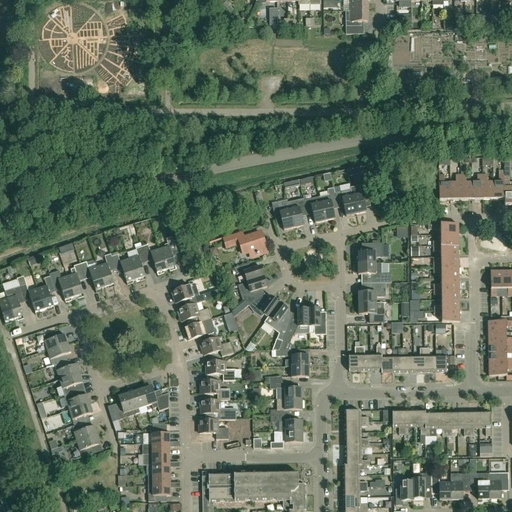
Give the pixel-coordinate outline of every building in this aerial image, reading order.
[(349,12),(367,12),(367,1),(343,1),(343,6),(349,6),(349,12)] [(367,23),(367,12),(349,12),(345,12),(346,36),(362,36),(361,23),(367,23)] [(504,175),(503,175),(504,206),(511,205),(511,183),(509,183),(509,180),(508,180),(508,171),(504,171),(504,175)] [(455,183),(450,183),(450,201),(461,201),(460,175),(455,176),(455,183)] [(471,201),(471,183),(465,183),(465,175),(460,175),(461,201),(471,201)] [(476,183),(471,183),(471,201),(482,200),(482,175),(476,175),(476,183)] [(482,200),(493,200),(493,182),(487,182),(487,175),(482,175),(482,200)] [(504,206),(503,175),(498,175),(498,182),(493,182),(493,200),(504,200),(504,206)] [(450,201),(450,183),(444,183),(444,176),(438,176),(439,201),(450,201)] [(350,188),(350,191),(351,197),(355,215),(366,213),(362,198),(368,197),(365,185),(350,188)] [(337,188),(334,189),(336,202),(342,201),(346,217),(355,215),(351,197),(350,191),(341,193),(340,187),(337,188)] [(331,204),(336,202),(334,189),(327,190),(328,196),(319,198),(324,222),(334,220),(331,204)] [(324,222),(319,198),(311,200),(312,202),(304,204),(304,201),(303,201),(305,208),(306,214),(305,208),(311,206),(315,224),(324,222)] [(289,211),(293,229),(303,227),(301,216),(306,214),(305,208),(303,201),(304,201),(303,200),(288,203),(289,211)] [(284,231),(293,229),(289,211),(288,203),(283,204),(284,208),(279,209),(278,205),(272,207),(274,217),(280,216),(284,231)] [(440,231),(440,236),(458,236),(458,225),(428,225),(428,231),(433,231),(440,231)] [(238,234),(223,239),(226,249),(240,245),(243,254),(249,252),(251,258),(266,253),(264,247),(262,248),(258,235),(260,235),(260,234),(240,240),(238,234)] [(458,247),(458,236),(440,236),(440,242),(433,242),(433,247),(458,247)] [(169,247),(159,250),(166,271),(175,268),(176,270),(172,258),(175,257),(175,255),(177,254),(172,238),(166,240),(169,247)] [(382,259),(382,244),(371,245),(372,254),(358,254),(358,265),(375,264),(375,259),(382,259)] [(458,258),(458,247),(433,247),(433,252),(440,252),(440,258),(458,258)] [(166,271),(159,250),(150,253),(158,276),(157,274),(166,271)] [(311,257),(314,267),(322,265),(319,254),(311,257)] [(129,259),(136,280),(144,277),(145,280),(146,280),(138,256),(129,259)] [(37,264),(34,257),(27,260),(30,267),(37,264)] [(459,269),(458,258),(440,258),(440,264),(433,264),(433,269),(459,269)] [(136,280),(129,259),(119,263),(127,286),(128,286),(127,283),(136,280)] [(97,267),(104,288),(113,285),(114,287),(115,287),(107,264),(97,267)] [(372,276),(372,285),(385,284),(391,284),(391,275),(381,275),(381,264),(375,264),(358,265),(358,266),(355,266),(355,274),(358,274),(358,276),(372,276)] [(78,278),(84,276),(81,269),(80,265),(74,267),(74,269),(71,270),(72,276),(67,278),(74,298),(83,295),(83,298),(84,298),(78,278)] [(104,288),(97,267),(88,270),(96,293),(96,290),(104,288)] [(247,283),(264,278),(260,267),(244,273),(247,283)] [(459,279),(459,269),(433,269),(433,274),(440,274),(441,280),(459,279)] [(59,272),(50,275),(50,278),(55,292),(61,290),(65,304),(66,304),(65,301),(74,298),(67,278),(61,280),(59,272)] [(501,290),(501,272),(490,272),(491,298),(496,297),(496,290),(501,290)] [(501,272),(501,290),(507,290),(507,297),(511,297),(511,272),(501,272)] [(46,287),(37,290),(44,310),(53,307),(49,294),(55,292),(50,278),(44,280),(45,284),(46,287)] [(257,298),(255,292),(267,288),(264,278),(247,283),(237,286),(242,301),(244,300),(248,306),(258,299),(257,298)] [(459,290),(459,279),(441,280),(441,285),(433,285),(433,290),(459,290)] [(386,298),(385,284),(372,285),(372,293),(358,294),(358,305),(376,304),(376,298),(386,298)] [(20,287),(4,292),(14,320),(23,317),(23,320),(24,320),(15,293),(21,291),(20,287)] [(196,305),(206,301),(204,295),(194,299),(190,287),(173,292),(177,304),(189,300),(191,306),(196,305)] [(44,310),(37,290),(28,293),(35,313),(44,310)] [(459,301),(459,290),(433,290),(434,296),(441,296),(441,301),(459,301)] [(14,320),(4,292),(3,293),(5,300),(4,301),(2,294),(0,294),(0,309),(5,326),(6,326),(5,323),(14,320)] [(264,324),(279,304),(270,298),(263,308),(260,306),(262,304),(258,299),(248,306),(253,313),(261,319),(264,315),(268,318),(264,323),(264,324)] [(434,312),(459,312),(459,301),(441,301),(441,307),(434,307),(434,312)] [(279,304),(264,324),(276,333),(278,331),(279,332),(276,340),(282,342),(288,327),(282,325),(278,323),(287,311),(286,310),(287,309),(287,307),(284,304),(281,305),(281,306),(279,304)] [(384,304),(376,304),(358,305),(359,316),(369,315),(369,324),(384,324),(384,304)] [(191,306),(179,310),(183,322),(198,318),(200,324),(202,323),(212,320),(209,309),(198,313),(196,305),(191,306)] [(292,323),(290,322),(288,327),(282,342),(289,345),(292,337),(293,337),(294,335),(309,335),(309,328),(308,310),(306,310),(306,309),(304,307),(300,307),(299,309),(299,310),(297,310),(297,323),(292,323)] [(319,324),(319,310),(308,310),(309,328),(314,328),(314,333),(317,336),(325,336),(325,324),(319,324)] [(441,323),(448,323),(459,323),(459,312),(434,312),(434,317),(441,317),(441,323)] [(31,323),(32,329),(42,326),(40,320),(31,323)] [(511,322),(487,323),(488,334),(506,333),(506,328),(511,327),(511,322)] [(200,324),(184,329),(188,341),(204,336),(206,342),(217,339),(213,328),(204,331),(202,323),(200,324)] [(236,326),(228,328),(230,334),(238,332),(236,326)] [(57,337),(55,332),(42,336),(47,351),(67,344),(64,335),(57,337)] [(488,334),(488,345),(511,344),(511,338),(506,339),(506,333),(488,334)] [(218,339),(217,339),(206,342),(200,344),(204,356),(220,351),(222,358),(234,354),(230,343),(220,346),(218,339)] [(70,354),(67,344),(47,351),(49,359),(52,367),(54,366),(65,363),(62,356),(65,355),(70,354)] [(256,354),(260,347),(255,344),(251,351),(256,354)] [(511,344),(488,345),(488,355),(506,355),(511,355),(511,344)] [(360,372),(359,348),(354,348),(354,356),(348,356),(348,372),(360,372)] [(359,348),(360,372),(370,372),(370,356),(364,356),(363,348),(359,348)] [(370,356),(370,372),(381,372),(381,374),(380,348),(376,348),(376,356),(370,356)] [(380,348),(381,374),(392,374),(391,358),(385,358),(385,350),(381,350),(381,348),(380,348)] [(413,358),(413,374),(424,373),(424,349),(419,350),(419,358),(413,358)] [(435,373),(435,357),(429,357),(429,349),(424,349),(424,373),(435,373)] [(435,357),(435,373),(446,373),(446,349),(441,349),(441,357),(435,357)] [(403,374),(402,350),(397,350),(397,358),(391,358),(392,374),(403,374)] [(413,374),(413,358),(407,358),(407,350),(402,350),(403,374),(413,374)] [(285,361),(285,368),(308,367),(308,356),(297,357),(297,351),(276,351),(276,358),(290,357),(291,361),(285,361)] [(488,355),(488,366),(511,365),(511,360),(506,361),(506,355),(488,355)] [(57,375),(59,381),(80,375),(77,365),(72,367),(69,368),(67,362),(65,363),(54,366),(57,375)] [(223,383),(236,382),(235,370),(225,371),(225,363),(207,363),(207,376),(223,376),(223,383)] [(511,365),(488,366),(489,377),(507,377),(506,371),(511,371),(511,365)] [(308,367),(285,368),(291,368),(291,379),(309,378),(308,367)] [(68,395),(66,389),(83,383),(80,375),(59,381),(64,396),(68,395)] [(218,396),(218,402),(220,402),(230,402),(230,390),(219,391),(219,382),(201,383),(201,396),(218,396)] [(276,390),(276,400),(302,400),(302,389),(282,389),(282,384),(270,384),(270,390),(276,390)] [(140,391),(145,407),(151,405),(153,410),(157,408),(159,412),(168,409),(168,394),(155,399),(151,387),(140,391)] [(128,394),(135,415),(140,414),(139,409),(145,407),(140,391),(128,394)] [(67,407),(69,412),(90,405),(87,395),(73,400),(72,394),(68,395),(64,396),(65,399),(60,400),(59,402),(61,409),(67,407)] [(135,415),(128,394),(118,398),(120,403),(107,407),(112,423),(135,415)] [(302,400),(276,400),(277,411),(270,411),(270,417),(283,417),(283,411),(302,411),(302,400)] [(218,402),(201,402),(201,415),(218,415),(218,421),(231,421),(230,409),(220,410),(220,402),(218,402)] [(78,425),(76,419),(93,414),(90,405),(69,412),(74,426),(76,426),(78,425)] [(425,438),(424,411),(413,412),(414,428),(420,428),(420,436),(424,436),(424,438),(425,438)] [(435,430),(435,414),(424,414),(424,411),(425,438),(435,438),(435,430)] [(344,412),(344,423),(368,423),(368,418),(360,418),(360,412),(344,412)] [(403,412),(392,412),(392,428),(398,428),(398,436),(403,436),(403,412)] [(414,428),(413,412),(403,412),(403,436),(408,436),(408,428),(414,428)] [(457,430),(457,413),(446,414),(446,438),(451,438),(451,430),(457,430)] [(468,437),(467,413),(457,413),(457,430),(463,430),(463,437),(468,437)] [(479,429),(478,413),(467,413),(468,437),(473,437),(473,429),(479,429)] [(478,413),(479,429),(485,429),(485,437),(490,437),(489,413),(478,413)] [(446,438),(446,414),(435,414),(435,430),(442,430),(442,438),(446,438)] [(279,423),(279,433),(302,433),(302,422),(283,422),(283,417),(270,417),(270,423),(279,423)] [(218,421),(199,422),(199,435),(216,435),(216,441),(229,440),(228,429),(218,429),(218,421)] [(368,423),(344,423),(344,434),(360,434),(360,428),(368,428),(368,423)] [(76,443),(97,436),(94,427),(78,432),(76,426),(74,426),(64,430),(67,441),(75,438),(76,443)] [(303,444),(302,433),(279,433),(280,433),(280,439),(274,440),(274,444),(270,444),(271,450),(283,450),(283,444),(285,444),(303,444)] [(344,434),(344,445),(368,445),(368,440),(360,440),(360,434),(344,434)] [(143,446),(152,446),(169,445),(169,442),(169,435),(143,435),(143,446)] [(87,449),(100,445),(97,436),(76,443),(78,447),(70,450),(73,460),(89,455),(87,449)] [(173,442),(169,442),(169,445),(152,446),(152,456),(169,456),(169,448),(173,448),(173,442)] [(344,445),(344,456),(361,456),(361,449),(368,449),(368,445),(344,445)] [(479,446),(479,458),(491,458),(491,446),(479,446)] [(143,466),(152,466),(169,466),(169,463),(169,456),(152,456),(143,456),(143,466)] [(342,466),(369,466),(369,461),(361,462),(361,456),(344,456),(344,466),(342,466)] [(174,463),(169,463),(169,466),(152,466),(152,476),(170,476),(169,468),(174,468),(174,463)] [(342,466),(342,477),(358,477),(358,471),(366,471),(366,467),(369,467),(369,466),(342,466)] [(284,511),(285,511),(305,511),(305,485),(302,486),(302,484),(299,481),(297,481),(297,474),(201,475),(201,511),(212,511),(213,503),(282,502),(282,510),(284,511)] [(413,483),(413,500),(424,500),(424,488),(431,488),(431,484),(430,478),(430,474),(419,475),(419,480),(412,480),(412,483),(413,483)] [(450,475),(450,484),(450,501),(462,501),(462,482),(469,481),(469,475),(450,475)] [(489,501),(489,475),(469,475),(469,481),(477,481),(477,501),(489,501)] [(500,481),(508,481),(508,475),(489,475),(489,501),(501,500),(500,481)] [(147,476),(148,486),(170,486),(170,483),(170,476),(152,476),(147,476)] [(358,477),(342,477),(342,488),(366,488),(366,483),(358,483),(358,477)] [(431,484),(438,484),(438,501),(450,501),(450,484),(439,484),(438,478),(430,478),(431,484)] [(170,486),(148,486),(148,503),(166,503),(166,497),(170,497),(170,489),(174,489),(174,483),(170,483),(170,486)] [(402,502),(413,502),(413,500),(413,483),(412,483),(400,483),(400,490),(395,490),(396,506),(402,506),(402,502)] [(342,488),(342,499),(359,499),(359,493),(366,493),(366,488),(342,488)] [(342,499),(342,509),(367,509),(367,505),(359,505),(359,499),(342,499)]
